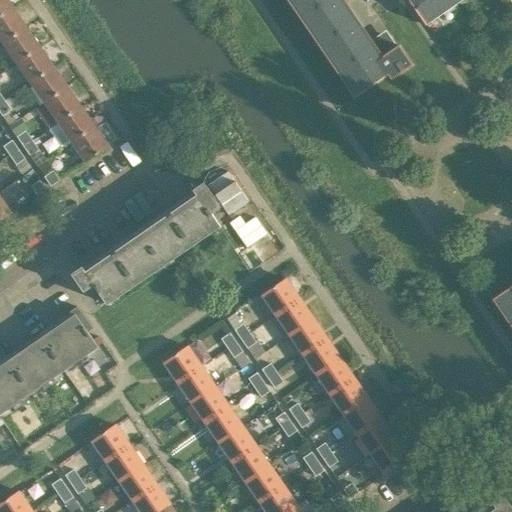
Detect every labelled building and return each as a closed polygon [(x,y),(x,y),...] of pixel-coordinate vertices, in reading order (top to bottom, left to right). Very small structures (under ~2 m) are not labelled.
[(0,0),(0,16),(13,8),(7,0),(0,0)] [(376,47),(346,4),(343,0),(287,0),(354,98),(388,75),(391,79),(412,65),(398,45),(396,47),(389,38),(376,47)] [(457,0),(408,0),(426,25),(459,2),(457,0)] [(0,16),(0,39),(3,44),(26,28),(13,8),(0,16)] [(486,25),(478,30),(483,38),(492,32),(486,25)] [(40,48),(26,28),(3,44),(16,64),(40,48)] [(16,64),(30,83),(54,67),(40,48),(16,64)] [(67,87),(54,67),(30,83),(44,103),(67,87)] [(44,103),(57,123),(81,107),(67,87),(44,103)] [(11,110),(5,101),(0,104),(0,114),(10,129),(18,123),(10,112),(11,110)] [(94,126),(81,107),(57,123),(71,143),(94,126)] [(71,143),(85,163),(108,147),(94,126),(71,143)] [(16,137),(22,147),(32,140),(25,131),(16,137)] [(3,147),(9,156),(18,150),(12,140),(3,147)] [(38,150),(32,140),(22,147),(29,156),(38,150)] [(25,159),(18,150),(9,156),(15,166),(25,159)] [(36,167),(50,187),(59,181),(46,160),(36,167)] [(37,197),(46,190),(39,180),(30,186),(37,197)] [(85,271),(82,266),(71,274),(83,292),(93,286),(97,290),(101,296),(107,305),(220,227),(212,216),(211,214),(221,207),(204,183),(192,191),(196,196),(85,271)] [(0,197),(0,221),(11,214),(0,197)] [(261,295),(275,316),(299,299),(285,279),(261,295)] [(511,285),(492,299),(502,314),(511,328),(511,285)] [(312,319),(299,299),(275,316),(289,335),(312,319)] [(0,415),(97,348),(87,332),(91,329),(76,306),(69,311),(72,316),(0,365),(0,415)] [(289,335),(302,355),(326,339),(312,319),(289,335)] [(233,330),(240,340),(249,333),(243,323),(233,330)] [(220,339),(226,349),(236,342),(229,333),(220,339)] [(256,343),(249,333),(240,340),(246,349),(256,343)] [(340,359),(326,339),(302,355),(316,375),(340,359)] [(242,352),(236,342),(226,349),(233,358),(242,352)] [(163,362),(177,383),(201,367),(187,346),(163,362)] [(316,375),(329,395),(353,379),(340,359),(316,375)] [(260,370),(267,379),(276,373),(270,363),(260,370)] [(177,383),(191,403),(214,387),(201,367),(177,383)] [(247,379),(253,389),(263,382),(256,372),(247,379)] [(283,382),(276,373),(267,379),(273,389),(283,382)] [(367,398),(353,379),(329,395),(343,415),(367,398)] [(269,391),(263,382),(253,389),(260,398),(269,391)] [(191,403),(204,422),(228,406),(214,387),(191,403)] [(343,415),(357,435),(380,418),(367,398),(343,415)] [(288,409),(294,419),(303,412),(297,403),(288,409)] [(204,422),(218,442),(241,426),(228,406),(204,422)] [(256,418),(261,424),(269,419),(265,412),(256,418)] [(290,422),(283,412),(274,419),(281,428),(290,422)] [(310,422),(303,412),(294,419),(301,428),(310,422)] [(394,438),(380,418),(357,435),(370,454),(394,438)] [(287,438),(296,431),(290,422),(281,428),(287,438)] [(91,441),(105,461),(129,445),(115,425),(91,441)] [(218,442),(231,462),(255,446),(241,426),(218,442)] [(370,454),(384,475),(408,459),(394,438),(370,454)] [(315,449),(321,459),(331,452),(324,443),(315,449)] [(142,465),(129,445),(105,461),(119,481),(142,465)] [(231,462),(245,482),(268,466),(255,446),(231,462)] [(317,461),(311,452),(301,458),(307,468),(317,461)] [(337,461),(331,452),(321,459),(328,468),(337,461)] [(323,471),(317,461),(307,468),(314,477),(323,471)] [(119,481),(132,501),(156,485),(142,465),(119,481)] [(245,482),(259,502),(282,486),(268,466),(245,482)] [(64,476),(70,485),(80,479),(74,469),(64,476)] [(50,485),(57,494),(66,488),(60,478),(50,485)] [(86,488),(80,479),(70,485),(77,495),(86,488)] [(342,489),(349,499),(358,492),(352,482),(342,489)] [(158,511),(170,504),(156,485),(132,501),(139,511),(158,511)] [(259,502),(265,511),(285,511),(296,505),(282,486),(259,502)] [(73,497),(66,488),(57,494),(59,497),(63,504),(73,497)] [(0,503),(0,511),(31,511),(17,491),(0,503)] [(336,509),(345,502),(338,492),(329,498),(336,509)] [(511,511),(511,507),(503,495),(492,502),(496,508),(489,511),(511,511)]
